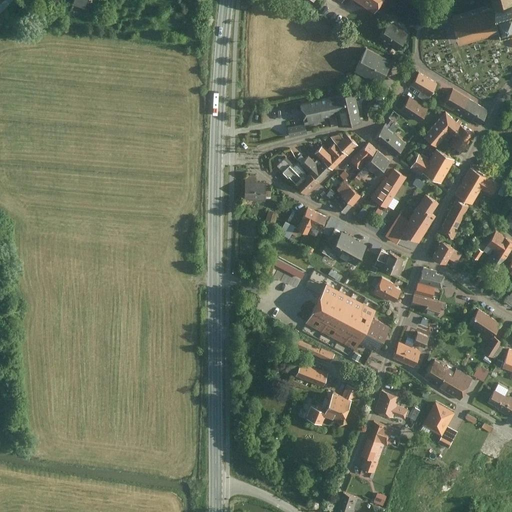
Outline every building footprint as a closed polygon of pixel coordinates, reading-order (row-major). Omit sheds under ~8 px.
[(346,0),(367,14),(376,0),(346,0)] [(511,0),(491,0),(492,2),(450,14),(458,39),(499,27),(503,39),(511,36),(511,0)] [(385,23),(376,39),(394,49),(403,33),(385,23)] [(362,47),(349,72),(373,85),(387,61),(362,47)] [(416,74),(409,88),(427,98),(434,84),(416,74)] [(450,92),(441,106),(454,115),(463,100),(450,92)] [(351,93),(293,105),(296,122),(331,115),(332,124),(356,119),(351,93)] [(407,98),(398,112),(416,123),(425,110),(407,98)] [(463,100),(454,115),(476,127),(485,112),(463,100)] [(457,126),(437,113),(422,138),(435,146),(445,130),(452,134),(457,126)] [(301,124),(284,128),(286,135),(303,132),(301,124)] [(371,137),(391,153),(401,142),(380,126),(371,137)] [(446,144),(458,152),(469,134),(457,126),(452,134),(446,144)] [(329,143),(343,156),(353,145),(340,132),(329,143)] [(329,155),(320,165),(328,172),(343,156),(329,143),(323,149),(329,155)] [(450,160),(431,149),(426,158),(416,152),(408,165),(437,181),(450,160)] [(373,152),(359,167),(369,176),(383,160),(373,152)] [(304,172),(314,184),(328,172),(320,165),(312,154),(298,165),(304,172)] [(304,172),(298,165),(292,171),(298,178),(304,172)] [(286,166),(279,173),(291,185),(298,178),(292,171),(286,166)] [(346,168),(342,172),(348,178),(352,174),(346,168)] [(369,199),(382,208),(402,178),(389,169),(369,199)] [(494,184),(467,170),(456,191),(471,200),(477,189),(488,195),(494,184)] [(314,184),(304,172),(298,178),(291,185),(304,196),(314,184)] [(243,176),(242,204),(263,204),(264,184),(254,184),(254,176),(243,176)] [(334,195),(347,207),(357,196),(340,180),(330,191),(334,195)] [(347,207),(334,195),(326,204),(340,215),(347,207)] [(424,199),(418,210),(429,215),(435,204),(424,199)] [(437,234),(452,241),(467,208),(453,201),(437,234)] [(399,234),(418,244),(432,218),(413,208),(406,220),(399,234)] [(511,209),(510,208),(500,223),(511,231),(511,209)] [(305,236),(308,230),(316,215),(305,209),(294,231),(305,236)] [(273,214),(265,212),(262,224),(270,226),(273,214)] [(399,234),(406,220),(394,214),(383,236),(396,242),(399,234)] [(308,230),(320,236),(327,221),(316,215),(308,230)] [(291,238),(294,231),(281,224),(278,232),(291,238)] [(362,244),(338,232),(327,255),(351,267),(362,244)] [(490,250),(503,258),(511,246),(494,233),(485,246),(490,250)] [(447,259),(452,250),(438,242),(430,256),(444,264),(447,259)] [(452,250),(447,259),(457,265),(462,255),(452,250)] [(490,250),(482,262),(495,271),(503,258),(490,250)] [(402,262),(381,255),(379,262),(384,264),(382,271),(397,276),(402,262)] [(511,257),(502,272),(511,277),(511,257)] [(419,280),(432,285),(439,287),(443,275),(423,268),(419,280)] [(294,294),(313,305),(324,284),(306,274),(294,294)] [(373,294),(391,302),(398,286),(380,278),(373,294)] [(414,295),(427,299),(432,285),(419,280),(414,295)] [(313,305),(303,323),(324,334),(353,349),(359,339),(374,348),(386,325),(371,317),(375,311),(324,284),(313,305)] [(427,299),(414,295),(410,307),(436,315),(440,303),(427,299)] [(476,310),(467,325),(489,339),(499,324),(476,310)] [(314,353),(324,334),(303,323),(288,316),(278,335),(314,353)] [(405,326),(414,331),(418,322),(409,318),(405,326)] [(428,337),(414,331),(410,342),(424,347),(428,337)] [(499,344),(489,339),(482,353),(492,358),(499,344)] [(399,343),(394,356),(413,363),(418,350),(399,343)] [(511,352),(506,350),(499,368),(511,373),(511,352)] [(450,371),(431,358),(423,371),(460,395),(471,378),(453,366),(450,371)] [(325,373),(297,362),(292,375),(320,386),(325,373)] [(486,379),(491,369),(480,363),(475,374),(486,379)] [(497,381),(492,389),(503,396),(508,388),(497,381)] [(492,389),(484,403),(509,416),(511,410),(511,400),(503,396),(492,389)] [(348,400),(327,391),(317,412),(322,415),(338,422),(348,400)] [(377,411),(391,416),(403,419),(406,410),(394,406),(397,398),(382,393),(377,411)] [(452,411),(431,400),(418,424),(439,435),(452,411)] [(318,424),(322,415),(317,412),(305,407),(301,416),(318,424)] [(474,419),(464,413),(460,418),(471,425),(474,419)] [(374,421),(368,437),(384,443),(390,427),(374,421)] [(481,421),(477,427),(487,433),(491,427),(481,421)] [(361,457),(377,462),(384,443),(368,437),(361,457)] [(493,458),(476,451),(461,485),(511,506),(511,448),(499,443),(493,458)] [(358,467),(374,472),(377,462),(361,457),(358,467)] [(432,493),(447,499),(452,487),(436,481),(432,493)] [(414,484),(406,505),(421,511),(430,491),(414,484)] [(383,495),(372,492),(370,502),(381,504),(383,495)] [(336,511),(351,511),(352,508),(359,510),(362,498),(342,493),(336,511)]
